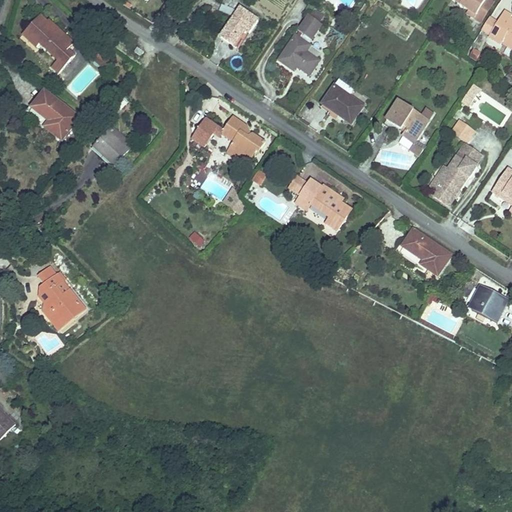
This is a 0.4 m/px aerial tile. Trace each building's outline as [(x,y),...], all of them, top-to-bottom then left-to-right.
[(475,19),(486,0),(451,0),(469,11),(467,14),(475,19)] [(482,24),(495,3),(489,0),(486,0),(475,19),(482,24)] [(241,9),(221,38),(235,46),(245,31),(250,33),(259,21),(241,9)] [(308,44),(322,24),(320,23),(325,15),(314,11),(310,17),(310,16),(310,17),(299,32),(300,33),(297,37),(296,37),(279,62),(294,71),(297,67),(298,65),(301,67),(300,69),(310,76),(320,61),(317,59),(306,52),(311,46),(308,44)] [(511,19),(511,16),(505,12),(498,23),(490,18),(482,30),(490,35),(489,37),(501,44),(502,43),(505,39),(511,44),(511,43),(511,19)] [(74,44),(56,27),(54,29),(48,24),(40,17),(33,25),(39,30),(29,42),(37,49),(41,45),(58,61),(52,68),(59,74),(75,56),(69,50),(74,44)] [(29,42),(39,30),(33,25),(23,36),(29,42)] [(511,43),(511,44),(505,39),(502,43),(511,49),(511,43)] [(317,59),(321,53),(311,46),(306,52),(317,59)] [(141,57),(144,53),(138,48),(135,53),(141,57)] [(469,57),(477,61),(481,52),(473,49),(469,57)] [(104,69),(109,64),(98,54),(93,59),(104,69)] [(352,125),(364,107),(350,97),(354,91),(340,81),(323,105),(334,112),(335,111),(338,113),(337,114),(337,115),(352,125)] [(461,105),(468,110),(478,95),(479,96),(483,91),(474,86),(461,105)] [(80,118),(45,92),(32,109),(50,122),(45,128),(62,141),(80,118)] [(122,111),(129,104),(124,98),(117,105),(122,111)] [(399,134),(401,131),(404,128),(407,130),(405,134),(403,138),(414,145),(416,141),(431,117),(424,112),(422,116),(399,102),(384,125),(399,134)] [(260,153),(266,144),(253,135),(251,137),(249,138),(246,136),(249,131),(247,127),(233,118),(224,132),(222,135),(234,143),(231,148),(251,162),(258,152),(260,153)] [(215,134),(219,129),(206,120),(193,140),(206,148),(215,134)] [(453,134),(466,144),(474,131),(461,122),(453,134)] [(134,146),(113,128),(108,132),(130,151),(134,146)] [(222,135),(224,132),(219,129),(215,134),(221,138),(223,135),(222,135)] [(130,151),(108,132),(94,148),(115,167),(130,151)] [(410,151),(414,145),(403,138),(399,144),(410,151)] [(424,151),(426,148),(418,143),(416,146),(420,149),(416,155),(420,157),(424,151)] [(435,200),(449,209),(470,177),(471,177),(477,167),(476,166),(482,156),(467,145),(450,170),(446,167),(431,190),(436,194),(438,195),(435,200)] [(251,162),(231,148),(227,152),(248,166),(251,162)] [(260,186),(266,176),(259,171),(253,181),(260,186)] [(511,216),(511,173),(508,171),(493,193),(501,199),(504,195),(511,200),(511,209),(509,214),(511,216)] [(301,197),(309,185),(298,177),(290,189),(301,197)] [(352,210),(337,200),(340,197),(324,186),(323,189),(312,181),(309,185),(301,197),(312,204),(311,206),(330,219),(326,225),(338,232),(352,210)] [(240,201),(236,191),(233,188),(228,196),(223,204),(228,207),(230,203),(244,211),(247,207),(240,201)] [(511,200),(504,195),(501,199),(511,206),(511,200)] [(311,206),(312,204),(301,197),(296,204),(307,212),(311,206)] [(244,211),(230,203),(228,207),(239,216),(244,211)] [(52,235),(44,226),(39,230),(48,239),(52,235)] [(398,255),(414,231),(411,229),(400,247),(396,253),(398,255)] [(452,257),(414,231),(398,255),(414,265),(420,269),(422,266),(439,277),(452,257)] [(200,248),(206,241),(197,234),(192,241),(200,248)] [(86,310),(70,291),(63,297),(56,288),(63,283),(63,282),(58,276),(57,274),(50,267),(39,276),(46,283),(42,287),(47,293),(41,297),(46,304),(44,313),(49,318),(51,316),(56,323),(58,321),(64,328),(86,310)] [(475,287),(466,282),(459,294),(468,298),(475,287)] [(70,291),(63,283),(56,288),(63,297),(70,291)] [(496,321),(506,302),(483,289),(473,309),(474,309),(496,321)] [(441,299),(432,293),(429,299),(433,301),(438,304),(441,299)] [(497,324),(508,302),(506,302),(496,321),(474,309),(473,312),(497,324)] [(64,328),(58,321),(56,323),(51,316),(49,318),(60,332),(64,328)] [(0,439),(1,441),(16,425),(0,409),(0,439)]
